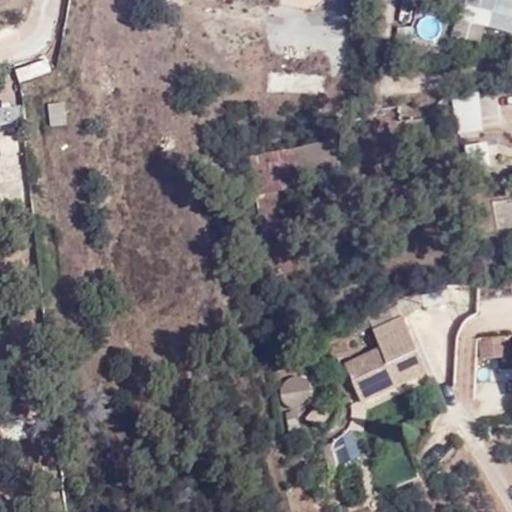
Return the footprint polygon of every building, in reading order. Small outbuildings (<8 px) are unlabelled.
[(511,3),(498,0),(482,0),(480,11),(462,6),(453,37),(480,44),(485,28),(511,34),(511,3)] [(407,30),(432,49),(447,29),(422,10),(407,30)] [(328,59),(271,56),(270,72),(349,75),(350,41),(329,40),(328,59)] [(479,94),(453,97),(460,136),(483,133),(479,94)] [(50,128),(66,127),(64,106),(49,107),(50,128)] [(343,175),(336,141),(249,159),(255,193),(343,175)] [(467,149),(471,172),(487,169),(483,146),(467,149)] [(381,349),(345,365),(362,403),(362,404),(364,403),(428,374),(403,318),(373,331),(381,349)] [(509,338),(479,340),(481,360),(510,358),(509,338)] [(313,400),(314,394),(313,389),(310,384),(305,380),(300,378),(294,378),(288,380),(284,384),(281,389),(280,395),(281,400),(284,405),(288,409),(294,411),(300,411),(305,409),(310,405),(313,400)] [(349,429),(345,434),(335,442),(332,447),(336,470),(373,458),(364,433),(367,410),(364,403),(362,404),(362,403),(352,407),(352,417),(351,423),(349,429)]
